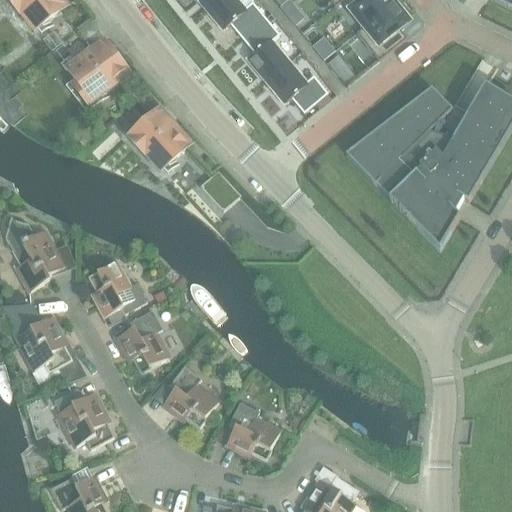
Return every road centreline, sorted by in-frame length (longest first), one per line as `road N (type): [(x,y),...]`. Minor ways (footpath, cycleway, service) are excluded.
road 1 (unclassified): [(439,507),(321,440),(276,479),(254,483),(163,464),(113,406),(68,298)]
road 2 (residential): [(270,178),(118,0)]
road 3 (residential): [(450,29),(270,178)]
road 4 (residential): [(428,348),(270,178)]
road 5 (unclassified): [(439,507),(441,384),(428,348)]
road 6 (residential): [(428,348),(511,210)]
